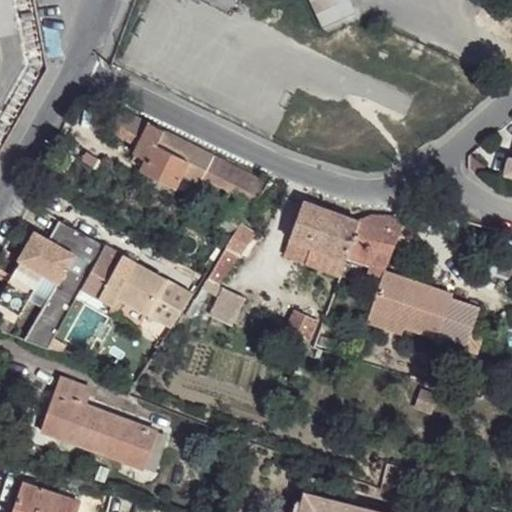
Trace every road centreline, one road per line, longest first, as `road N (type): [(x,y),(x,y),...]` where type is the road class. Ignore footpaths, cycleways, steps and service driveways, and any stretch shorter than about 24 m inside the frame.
road 1 (residential): [(511,101),(404,188),(350,195),(75,69)]
road 2 (residential): [(0,202),(75,69)]
